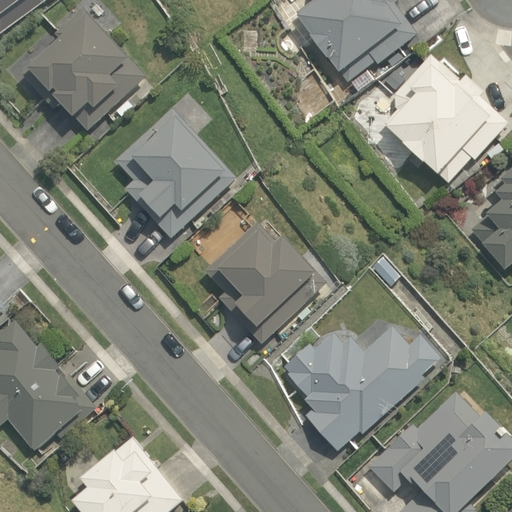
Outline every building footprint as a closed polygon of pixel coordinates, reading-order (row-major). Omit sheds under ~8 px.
[(0,0),(0,33),(1,35),(47,0),(0,0)] [(297,13),(349,83),(377,61),(380,65),(421,34),(398,4),(402,0),(314,0),(315,0),(297,13)] [(63,101),(90,130),(148,76),(90,14),(84,8),(58,32),(64,37),(25,74),(55,108),(63,101)] [(398,110),(385,124),(452,184),(476,157),(479,160),(511,123),(481,95),(486,89),(469,74),(463,80),(432,52),(395,93),(398,110)] [(126,189),(173,239),(239,178),(174,108),(117,161),(135,181),(126,189)] [(472,227),(509,270),(511,267),(511,171),(492,188),(503,201),(472,227)] [(221,297),(264,343),(329,283),(320,273),(324,270),(289,233),(281,241),(260,219),(207,269),(227,291),(221,297)] [(0,346),(1,348),(0,349),(0,427),(10,419),(35,451),(54,436),(60,442),(99,411),(68,372),(65,375),(60,369),(63,367),(43,341),(40,343),(19,317),(0,332),(0,346)] [(362,431),(365,434),(428,378),(425,374),(444,357),(423,334),(410,345),(393,327),(366,352),(351,336),(345,342),(335,331),(316,348),(312,344),(286,366),(291,371),(289,373),(309,395),(306,397),(315,407),(307,415),(339,451),(362,431)] [(484,419),(457,391),(419,428),(414,423),(370,465),(395,491),(409,478),(421,491),(398,511),(473,511),(477,508),(472,504),(511,465),(511,429),(493,410),(484,419)] [(172,511),(187,500),(135,437),(85,478),(91,485),(74,498),(85,511),(172,511)]
